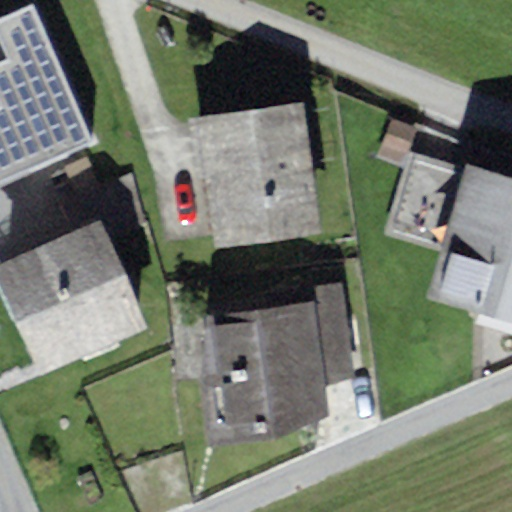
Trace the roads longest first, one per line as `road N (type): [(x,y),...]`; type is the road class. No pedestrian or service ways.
road 1 (residential): [(511,122),(178,0)]
road 2 (residential): [(511,385),(218,511)]
